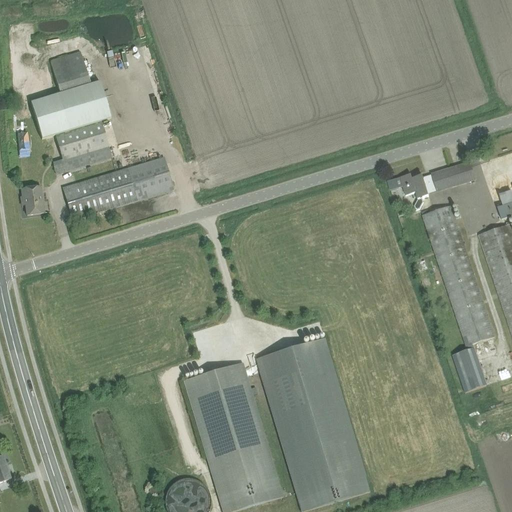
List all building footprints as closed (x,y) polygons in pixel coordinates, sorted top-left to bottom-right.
[(60,95),(31,103),(42,140),(55,136),(102,122),(111,120),(100,83),(90,86),(81,53),(50,62),(60,95)] [(112,158),(102,122),(55,136),(62,160),(53,163),(56,175),(112,158)] [(63,189),(72,218),(73,221),(174,190),(164,159),(63,189)] [(416,194),(418,200),(415,208),(416,212),(420,210),(423,203),(422,199),(429,197),(429,195),(437,193),(477,181),(471,164),(432,176),(424,179),(423,176),(413,180),(411,175),(401,178),(406,197),(416,194)] [(44,214),(41,188),(22,190),(23,198),(21,198),(22,204),(26,204),(27,216),(44,214)] [(502,221),(511,217),(511,204),(504,207),(498,209),(502,221)] [(423,217),(467,347),(468,351),(453,357),(465,394),(487,386),(476,352),(480,350),(478,344),(495,338),(451,207),(423,217)] [(511,333),(511,232),(511,230),(481,240),(511,333)] [(302,511),(304,511),(369,493),(324,340),(257,360),(262,374),(302,511)] [(244,364),(185,382),(223,511),(236,511),(282,498),(244,364)] [(0,483),(10,480),(8,473),(8,472),(3,457),(0,458),(0,483)] [(167,511),(205,511),(207,505),(207,498),(205,491),(200,485),(194,482),(187,480),(180,481),(174,484),(169,489),(166,495),(164,502),(166,509),(167,511)]
